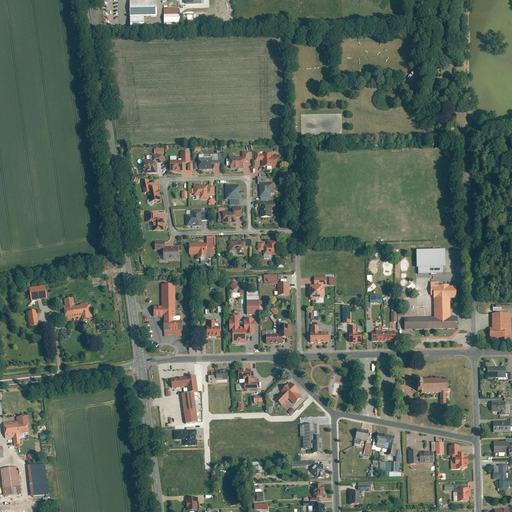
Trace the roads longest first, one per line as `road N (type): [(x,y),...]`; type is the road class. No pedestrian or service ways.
road 1 (tertiary): [(92,0),(140,365)]
road 2 (residential): [(444,0),(437,27),(462,123),(474,351)]
road 3 (residential): [(250,233),(247,178),(163,183),(175,234)]
road 4 (residential): [(474,351),(301,355)]
road 5 (residential): [(301,355),(298,238),(290,231),(250,233)]
road 6 (tertiary): [(140,365),(160,511)]
road 7 (residential): [(333,413),(477,438)]
road 8 (tertiary): [(140,365),(0,385)]
road 9 (residential): [(205,416),(292,418),(315,395)]
